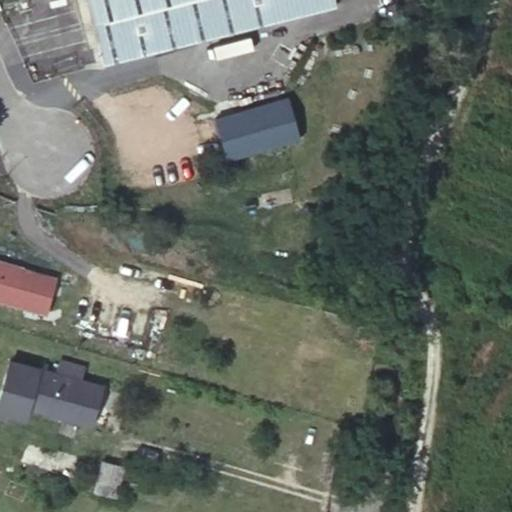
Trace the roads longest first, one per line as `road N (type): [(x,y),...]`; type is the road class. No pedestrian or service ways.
road 1 (track): [(414,511),(436,350),(414,282),(406,217),(430,128),(493,0)]
road 2 (unknown): [(365,0),(334,19),(0,107)]
road 3 (unknown): [(0,167),(27,133),(16,181),(21,224),(43,253),(97,290),(166,322)]
